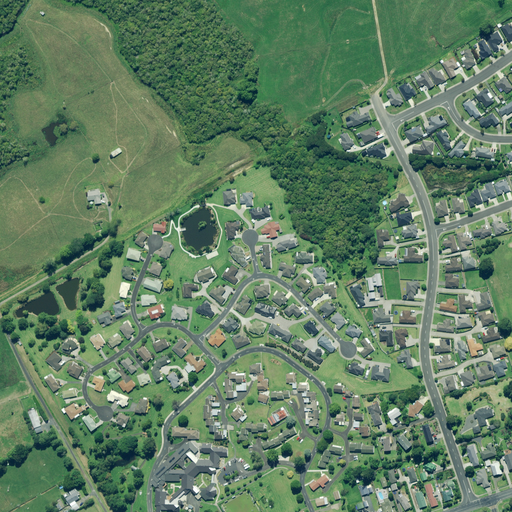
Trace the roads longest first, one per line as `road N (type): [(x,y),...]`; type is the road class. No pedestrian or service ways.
road 1 (residential): [(0,317),(33,391),(106,511)]
road 2 (residential): [(440,413),(424,348),(431,230)]
road 3 (residential): [(326,428),(325,393),(276,352),(247,351),(221,369)]
road 4 (residential): [(211,380),(167,423),(150,511)]
road 5 (track): [(111,219),(104,241),(0,308)]
road 6 (residential): [(105,412),(85,395),(88,374),(145,332)]
